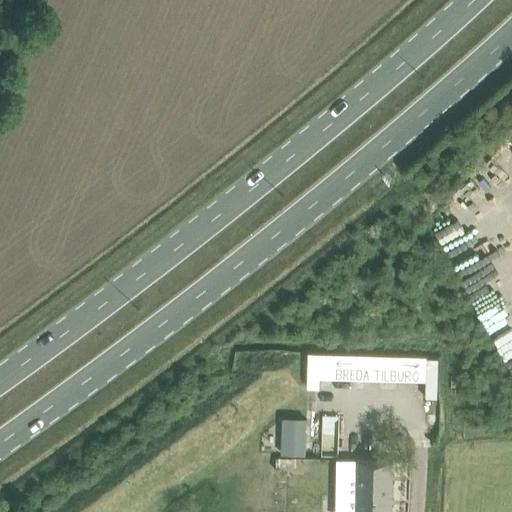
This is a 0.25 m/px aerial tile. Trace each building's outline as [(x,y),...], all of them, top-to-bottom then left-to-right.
[(230,385),(241,386),(239,403),(265,405),(269,354),(232,351),(230,385)] [(346,392),(346,381),(322,381),(322,392),(346,392)] [(224,426),(223,450),(279,452),(280,428),(224,426)] [(391,511),(392,459),(358,459),(356,511),(391,511)] [(303,511),(304,484),(289,483),(288,511),(303,511)]
